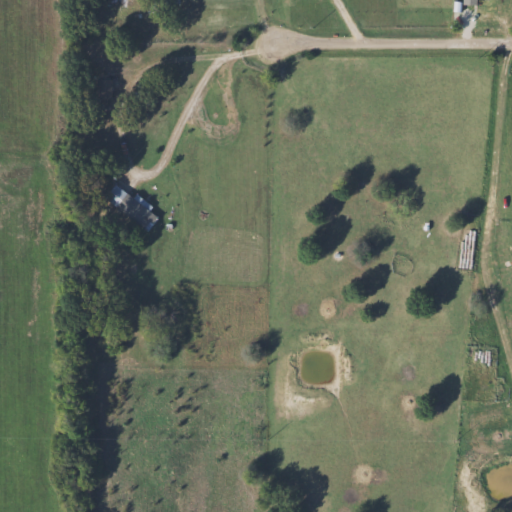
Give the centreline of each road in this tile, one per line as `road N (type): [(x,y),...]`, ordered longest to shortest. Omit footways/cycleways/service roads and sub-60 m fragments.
road 1 (residential): [(236,55),(284,43),(511,44)]
road 2 (residential): [(162,169),(212,75),(236,55)]
